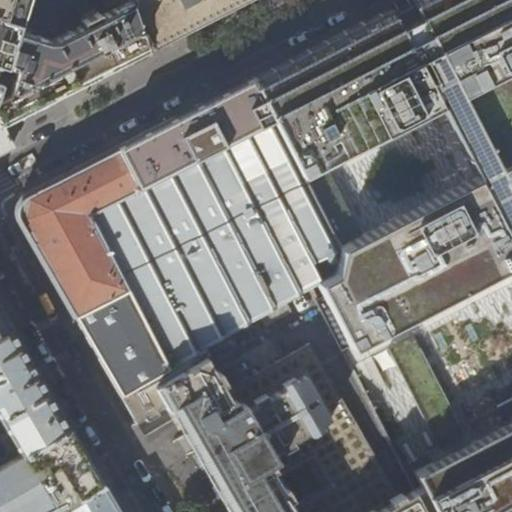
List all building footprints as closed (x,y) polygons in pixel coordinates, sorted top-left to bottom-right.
[(0,0),(0,15),(19,22),(20,22),(26,0),(0,0)] [(46,39),(16,29),(0,82),(0,121),(1,123),(66,89),(146,48),(129,0),(127,0),(100,14),(98,11),(79,20),(81,24),(53,39),(46,39)] [(129,0),(146,48),(194,23),(240,0),(129,0)] [(511,198),(409,0),(401,0),(387,8),(473,176),(511,251),(511,198)] [(511,0),(409,0),(511,198),(511,0)] [(511,263),(511,251),(473,176),(360,237),(326,166),(436,104),(387,8),(337,33),(251,78),(336,250),(330,272),(315,281),(350,347),(511,263)] [(0,82),(16,29),(19,22),(0,15),(0,82)] [(23,194),(19,198),(17,200),(15,205),(14,210),(15,216),(68,308),(119,395),(198,349),(222,335),(315,281),(330,272),(336,250),(251,78),(227,90),(184,112),(140,134),(99,155),(52,179),(23,194)] [(0,150),(12,144),(7,135),(1,123),(0,121),(0,150)] [(0,511),(54,511),(56,511),(101,484),(83,453),(28,357),(0,308),(0,511)] [(410,329),(385,340),(436,447),(460,436),(410,329)] [(249,378),(222,335),(198,349),(225,392),(249,378)] [(399,498),(309,343),(249,378),(225,392),(198,349),(119,395),(133,420),(163,404),(165,408),(173,404),(193,440),(235,511),(422,511),(412,491),(405,495),(399,498)] [(511,511),(511,422),(411,474),(418,488),(412,491),(422,511),(511,511)] [(117,511),(101,484),(56,511),(55,511),(117,511)]
